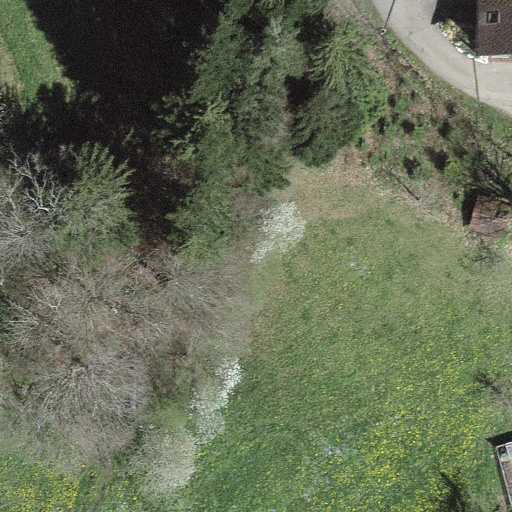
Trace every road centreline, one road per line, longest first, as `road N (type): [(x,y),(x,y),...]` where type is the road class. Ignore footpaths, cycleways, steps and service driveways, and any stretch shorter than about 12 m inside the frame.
road 1 (track): [(83,511),(96,463),(86,429),(0,388)]
road 2 (unclassified): [(511,100),(396,17),(385,0)]
